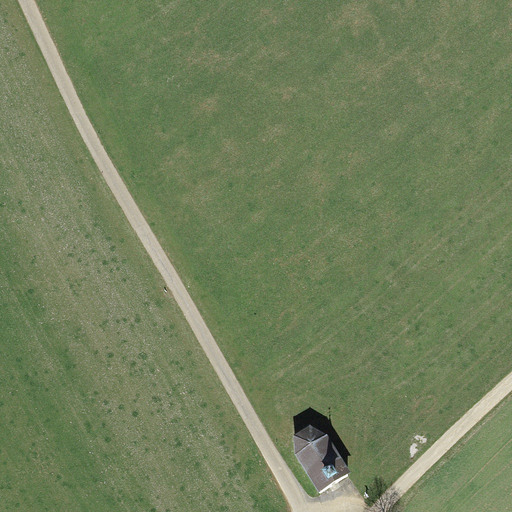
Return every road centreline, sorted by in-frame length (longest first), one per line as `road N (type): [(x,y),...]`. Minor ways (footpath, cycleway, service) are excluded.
road 1 (track): [(27,0),(153,271),(307,511)]
road 2 (track): [(366,511),(511,383)]
